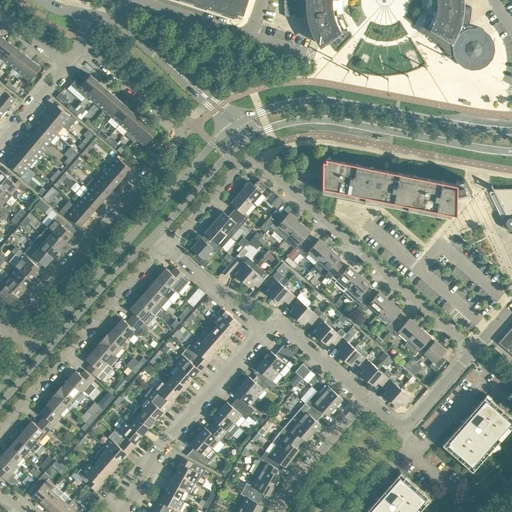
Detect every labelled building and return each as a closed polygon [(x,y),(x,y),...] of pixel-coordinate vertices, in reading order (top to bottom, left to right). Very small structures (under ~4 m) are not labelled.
[(183,0),(194,3),(194,5),(206,9),(207,7),(222,12),(221,14),(233,17),(234,16),(242,19),(244,14),(248,0),(183,0)] [(284,0),(284,4),(284,6),(285,16),(308,13),(308,14),(309,18),(310,24),(311,27),(312,30),(314,34),(316,38),(319,44),(345,27),(345,26),(341,18),(341,17),(339,9),(338,8),(338,0),(284,0)] [(463,1),(463,0),(431,0),(432,4),(432,6),(431,14),(430,15),(427,24),(425,26),(424,25),(423,25),(422,25),(421,26),(420,27),(420,28),(420,29),(421,31),(420,31),(429,37),(436,45),(437,43),(449,56),(448,56),(448,57),(457,54),(459,60),(458,61),(458,62),(460,61),(465,64),(464,66),(465,67),(466,65),(472,67),(471,69),(472,69),(472,67),(479,66),(479,68),(480,68),(479,66),(485,63),(486,64),(487,64),(485,62),(489,58),(491,58),(492,58),(490,57),(492,51),(494,51),(494,50),(492,50),(491,44),(493,43),(493,42),(491,43),(488,37),(489,36),(487,37),(483,33),(483,31),(484,29),(469,25),(469,23),(470,19),(471,17),(471,14),(471,9),(472,7),(463,7),(463,1)] [(0,57),(4,61),(15,47),(7,40),(0,48),(0,57)] [(13,68),(24,54),(15,47),(4,61),(13,68)] [(21,74),(32,60),(24,54),(13,68),(21,74)] [(41,67),(32,60),(21,74),(30,81),(41,67)] [(87,95),(99,82),(90,74),(85,80),(79,75),(71,85),(85,97),(87,95)] [(95,102),(107,89),(99,82),(87,95),(95,102)] [(0,101),(8,108),(15,99),(0,86),(0,101)] [(103,110),(115,96),(107,89),(95,102),(103,110)] [(67,98),(62,93),(58,98),(63,102),(67,98)] [(111,117),(123,103),(115,96),(103,110),(111,117)] [(120,124),(131,110),(123,103),(111,117),(120,124)] [(57,105),(50,114),(64,126),(68,129),(76,119),(72,116),(71,117),(57,105)] [(128,131),(140,117),(131,110),(120,124),(128,131)] [(57,134),(64,126),(50,114),(43,122),(57,134)] [(136,138),(148,124),(140,117),(128,131),(136,138)] [(57,134),(43,122),(36,131),(50,142),(57,134)] [(156,132),(148,124),(136,138),(144,145),(156,132)] [(87,137),(90,139),(94,134),(88,129),(84,134),(87,137)] [(50,142),(36,131),(29,139),(43,150),(50,142)] [(43,150),(29,139),(22,147),(36,159),(43,150)] [(36,159),(22,147),(15,155),(29,167),(36,159)] [(29,167),(15,155),(8,164),(22,176),(29,167)] [(117,157),(110,165),(123,177),(131,168),(117,157)] [(472,194),(464,178),(463,178),(463,180),(457,181),(457,180),(456,180),(456,183),(341,161),(326,158),(325,161),(324,161),(323,161),(323,185),(323,188),(322,192),(451,217),(452,213),(457,214),(457,195),(460,195),(462,195),(464,195),(465,194),(467,194),(470,193),(471,195),(472,194)] [(123,177),(110,165),(103,173),(116,185),(123,177)] [(0,170),(0,184),(12,194),(18,187),(14,184),(15,183),(0,170)] [(116,185),(103,173),(95,181),(109,193),(116,185)] [(67,176),(63,181),(70,188),(74,183),(67,176)] [(250,182),(241,192),(253,203),(262,192),(264,194),(269,188),(260,180),(254,186),(250,182)] [(109,193),(95,181),(88,189),(102,201),(109,193)] [(0,197),(5,202),(12,194),(0,184),(0,197)] [(55,190),(52,187),(43,197),(46,200),(55,190)] [(511,188),(506,189),(499,189),(494,188),(493,189),(505,215),(504,216),(503,217),(503,218),(503,219),(502,219),(502,220),(502,221),(502,222),(502,223),(502,224),(503,225),(503,226),(504,227),(505,228),(506,229),(507,230),(509,230),(510,231),(511,230),(511,188)] [(102,201),(88,189),(81,198),(95,209),(102,201)] [(244,213),(253,203),(241,192),(231,203),(236,207),(232,211),(244,222),(249,217),(244,213)] [(95,209),(81,198),(74,206),(88,218),(95,209)] [(88,218),(74,206),(67,214),(80,226),(88,218)] [(63,226),(67,223),(52,210),(42,222),(47,227),(66,243),(73,235),(63,226)] [(270,226),(280,214),(276,210),(265,222),(270,226)] [(231,237),(244,222),(232,211),(228,216),(223,212),(214,222),(231,237)] [(18,212),(12,219),(17,223),(22,216),(18,212)] [(285,239),(299,222),(289,213),(285,218),(280,214),(270,226),(285,239)] [(231,237),(214,222),(205,233),(210,237),(206,242),(213,248),(215,250),(218,252),(231,237)] [(299,222),(285,239),(297,249),(298,247),(301,250),(302,250),(310,240),(306,236),(310,231),(299,222)] [(66,243),(47,227),(41,234),(46,239),(59,250),(66,243)] [(267,242),(256,233),(253,236),(263,245),(267,242)] [(41,234),(34,242),(39,246),(52,258),(59,250),(46,239),(41,234)] [(213,248),(206,242),(201,237),(191,248),(196,252),(192,257),(204,267),(210,261),(205,257),(213,248)] [(319,261),(329,249),(319,239),(315,244),(310,240),(300,252),(306,258),(310,253),(319,261)] [(52,258),(39,246),(34,242),(24,253),(24,254),(33,261),(36,258),(45,266),(52,258)] [(244,247),(238,253),(242,257),(247,251),(244,247)] [(29,265),(33,261),(24,254),(24,253),(19,249),(8,261),(14,266),(32,281),(39,273),(29,265)] [(340,258),(329,249),(319,261),(315,265),(330,279),(340,267),(336,263),(340,258)] [(269,250),(264,255),(271,261),(276,256),(269,250)] [(235,274),(242,280),(252,268),(241,258),(238,261),(234,258),(222,272),(228,276),(235,267),(238,270),(235,274)] [(283,262),(280,266),(286,270),(289,267),(283,262)] [(268,275),(256,264),(252,268),(242,280),(250,286),(253,283),(258,287),(268,275)] [(32,281),(14,266),(7,274),(25,289),(32,281)] [(345,292),(360,275),(349,266),(345,270),(340,267),(330,279),(345,292)] [(178,293),(190,280),(175,267),(171,272),(166,268),(159,276),(171,287),(171,288),(173,289),(175,291),(178,293)] [(272,275),(265,283),(270,287),(267,291),(274,297),(284,286),(278,281),(283,275),(277,270),(272,275)] [(302,279),(295,273),(292,276),(300,282),(302,279)] [(25,289),(7,274),(1,281),(2,282),(6,285),(5,285),(18,297),(25,289)] [(370,284),(360,275),(345,292),(360,305),(370,293),(366,289),(370,284)] [(171,287),(159,276),(155,280),(154,280),(151,283),(169,299),(175,291),(173,289),(171,288),(171,287)] [(6,285),(2,282),(0,284),(0,294),(11,305),(18,297),(5,285),(6,285)] [(169,299),(151,283),(143,292),(162,307),(169,299)] [(289,304),(295,296),(284,286),(274,297),(281,304),(284,300),(289,304)] [(162,307),(143,292),(140,295),(141,296),(137,300),(150,312),(150,311),(152,313),(154,316),(162,307)] [(379,313),(390,301),(379,292),(375,297),(370,293),(360,305),(366,310),(370,305),(379,313)] [(297,318),(307,306),(295,296),(289,304),(293,308),(290,311),(297,318)] [(150,312),(137,300),(130,309),(135,313),(131,317),(141,326),(145,322),(147,324),(154,316),(152,313),(150,311),(150,312)] [(400,310),(390,301),(379,313),(390,323),(385,327),(390,331),(400,319),(396,315),(400,310)] [(312,324),(322,313),(316,308),(313,311),(307,306),(297,318),(304,324),(308,320),(312,324)] [(186,315),(191,310),(187,307),(183,312),(186,315)] [(242,325),(239,322),(222,307),(217,312),(219,314),(213,321),(217,325),(229,336),(236,328),(237,330),(242,325)] [(182,320),(186,315),(183,312),(178,317),(182,320)] [(334,323),(322,313),(312,324),(317,328),(313,332),(321,338),(331,327),(334,323)] [(347,319),(342,314),(339,317),(338,319),(343,323),(347,319)] [(141,326),(131,317),(127,322),(122,318),(115,326),(127,337),(127,338),(129,340),(134,334),(135,336),(142,335),(146,331),(141,326)] [(409,340),(420,328),(409,318),(405,323),(400,319),(390,331),(396,337),(400,332),(409,340)] [(179,323),(176,320),(171,325),(175,328),(179,323)] [(217,325),(209,333),(222,344),(229,336),(217,325)] [(127,337),(115,326),(108,334),(107,334),(120,345),(127,338),(127,337)] [(511,326),(498,342),(511,354),(511,326)] [(340,329),(337,332),(331,327),(321,338),(328,345),(331,341),(336,345),(342,337),(346,333),(340,329)] [(365,334),(361,331),(358,328),(351,335),(359,342),(363,338),(365,334)] [(434,341),(430,337),(420,328),(409,340),(405,344),(416,354),(421,347),(426,351),(434,341)] [(120,345),(107,334),(108,334),(107,333),(99,342),(100,343),(115,355),(122,347),(120,345)] [(222,344),(209,333),(202,342),(214,353),(222,344)] [(354,347),(342,337),(336,345),(340,349),(337,353),(344,359),(354,347)] [(208,360),(214,353),(202,342),(198,338),(191,346),(199,353),(196,357),(195,358),(205,366),(210,361),(208,360)] [(435,341),(434,341),(426,351),(424,353),(434,361),(429,366),(435,371),(446,359),(441,355),(446,350),(435,341)] [(100,343),(93,351),(111,366),(118,358),(115,355),(100,343)] [(166,343),(161,349),(165,352),(170,346),(166,343)] [(271,351),(264,359),(279,373),(290,360),(295,354),(284,344),(279,350),(275,354),(271,351)] [(354,347),(344,359),(351,365),(354,362),(359,366),(366,358),(369,354),(357,344),(354,347)] [(195,358),(196,357),(185,349),(181,354),(183,355),(176,363),(180,366),(181,366),(193,377),(199,370),(201,371),(205,366),(195,358)] [(111,366),(93,351),(86,359),(91,363),(87,368),(97,376),(101,380),(113,367),(111,366)] [(147,360),(143,357),(139,362),(142,365),(147,360)] [(378,368),(366,358),(359,366),(363,369),(360,373),(368,379),(378,368)] [(272,381),(279,373),(264,359),(257,368),(261,371),(257,375),(268,385),(272,389),(276,384),(272,381)] [(138,370),(142,365),(139,362),(134,367),(138,370)] [(302,363),(295,372),(303,379),(311,371),(302,363)] [(181,366),(180,366),(173,375),(186,386),(193,377),(181,366)] [(389,378),(378,368),(368,379),(375,386),(378,382),(382,386),(389,378)] [(91,383),(94,379),(95,379),(85,370),(81,375),(76,370),(69,379),(81,390),(83,392),(86,394),(88,395),(96,387),(91,383)] [(135,373),(132,370),(127,375),(131,378),(135,373)] [(186,386),(173,375),(166,383),(178,394),(186,386)] [(257,398),(268,385),(257,375),(253,380),(249,376),(242,385),(257,398)] [(401,389),(389,378),(382,386),(387,390),(384,394),(391,400),(401,389)] [(69,379),(62,386),(61,387),(79,402),(86,394),(83,392),(81,390),(69,379)] [(166,383),(162,380),(155,387),(153,386),(149,390),(169,408),(173,403),(172,401),(178,394),(166,383)] [(250,406),(257,398),(242,385),(235,393),(239,396),(235,401),(250,414),(254,409),(250,406)] [(79,402),(61,387),(62,386),(61,386),(53,395),(54,396),(54,395),(67,406),(72,410),(79,402)] [(328,386),(320,394),(335,407),(343,399),(328,386)] [(413,399),(401,389),(391,400),(398,406),(401,403),(406,407),(413,399)] [(169,408),(149,390),(145,395),(147,397),(140,404),(144,408),(157,419),(163,411),(164,413),(169,408)] [(335,407),(320,394),(316,390),(305,403),(321,416),(324,412),(328,415),(335,407)] [(108,391),(105,395),(111,401),(114,397),(108,391)] [(67,406),(54,395),(54,396),(47,403),(60,414),(67,406)] [(511,421),(511,417),(509,415),(486,395),(480,402),(447,440),(449,442),(445,447),(468,467),(470,464),(475,468),(511,426),(511,425),(510,424),(511,421)] [(250,414),(235,401),(231,405),(227,402),(220,410),(235,423),(242,415),(246,419),(250,414)] [(62,416),(60,414),(47,403),(40,412),(45,416),(41,420),(51,429),(62,416)] [(321,416),(305,403),(294,416),(313,432),(321,424),(317,421),(321,416)] [(140,404),(133,413),(137,416),(149,427),(157,419),(144,408),(140,404)] [(220,410),(213,418),(216,421),(213,426),(228,439),(232,435),(239,427),(235,423),(220,410)] [(133,413),(125,421),(129,425),(142,436),(149,427),(137,416),(133,413)] [(313,432),(294,416),(283,428),(298,442),(302,437),(306,441),(313,432)] [(39,442),(51,429),(41,420),(37,425),(32,421),(25,429),(37,440),(37,441),(39,442)] [(135,443),(142,436),(129,425),(125,421),(119,429),(117,427),(113,432),(132,449),(137,444),(135,443)] [(89,426),(86,423),(81,428),(85,431),(89,426)] [(205,427),(198,435),(213,448),(217,451),(223,444),(224,444),(228,439),(213,426),(209,430),(205,427)] [(283,428),(272,443),(276,446),(292,458),(299,449),(295,446),(298,442),(283,428)] [(37,440),(25,429),(21,433),(20,433),(17,436),(30,448),(35,452),(42,444),(39,442),(37,441),(37,440)] [(132,449),(113,432),(108,437),(110,438),(104,446),(108,449),(120,460),(127,453),(128,454),(132,449)] [(190,451),(187,455),(205,466),(206,465),(210,460),(217,452),(217,451),(213,448),(198,435),(190,443),(194,447),(190,451)] [(30,448),(17,436),(9,445),(23,456),(30,448)] [(23,456),(9,445),(6,448),(7,449),(3,453),(16,464),(23,456)] [(292,458),(276,446),(270,454),(265,451),(260,457),(260,458),(265,461),(265,460),(278,468),(282,464),(286,467),(292,458)] [(108,449),(100,458),(113,469),(120,460),(108,449)] [(16,464),(3,453),(0,457),(0,465),(1,466),(0,466),(0,474),(14,487),(19,481),(14,477),(16,474),(13,472),(18,466),(16,464)] [(202,475),(205,469),(182,456),(179,462),(181,463),(176,472),(195,482),(200,474),(202,475)] [(113,469),(100,458),(93,466),(105,477),(113,469)] [(275,474),(278,468),(265,460),(265,461),(260,458),(259,460),(257,459),(255,460),(253,462),(254,464),(256,465),(251,473),(257,476),(274,486),(280,476),(275,474)] [(93,466),(89,463),(83,470),(81,468),(76,473),(78,475),(82,479),(96,491),(100,486),(99,484),(105,477),(93,466)] [(36,477),(41,472),(37,469),(33,474),(36,477)] [(52,489),(55,485),(48,478),(49,477),(44,472),(27,492),(32,496),(34,495),(41,501),(52,489)] [(190,492),(195,482),(176,472),(171,482),(185,489),(190,492)] [(418,511),(426,503),(424,501),(428,496),(400,472),(394,479),(365,511),(418,511)] [(269,495),(274,486),(257,476),(252,485),(247,482),(244,488),(262,498),(264,493),(269,495)] [(180,499),(185,489),(171,482),(165,492),(180,499)] [(259,503),(262,498),(244,488),(241,494),(246,496),(240,506),(252,511),(259,511),(263,505),(259,503)] [(49,509),(60,496),(52,489),(41,501),(49,509)] [(184,502),(180,499),(165,492),(161,500),(159,499),(156,505),(168,511),(181,511),(182,511),(180,510),(184,502)] [(61,511),(69,504),(68,504),(60,496),(49,509),(53,511),(61,511)] [(72,500),(68,504),(69,504),(61,511),(83,511),(86,509),(81,504),(79,506),(72,500)] [(323,501),(319,507),(323,511),(328,504),(323,501)]
